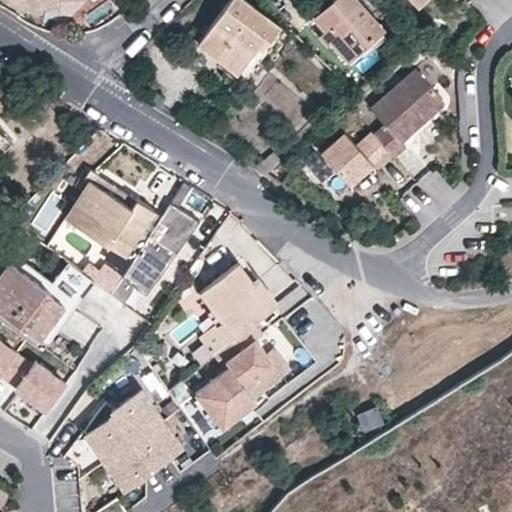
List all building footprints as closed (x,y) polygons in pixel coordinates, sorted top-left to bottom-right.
[(229,0),(199,42),(238,70),(265,33),(271,37),(280,23),(248,0),(229,0)] [(348,58),(382,27),(357,0),(332,0),(315,16),(326,28),(323,30),(348,58)] [(442,100),(413,68),(369,108),(384,124),(373,134),(391,155),(393,157),(405,146),(401,141),(423,122),(420,119),(428,113),(432,113),(442,105),(442,100)] [(432,113),(428,113),(420,119),(423,122),(432,113)] [(0,148),(12,138),(0,124),(0,148)] [(391,155),(373,134),(371,133),(356,146),(343,131),(319,153),(349,186),(373,164),(376,168),(391,155)] [(136,196),(131,204),(95,181),(100,173),(94,169),(65,213),(125,252),(154,208),(136,196)] [(131,204),(136,196),(100,173),(95,181),(131,204)] [(170,200),(162,213),(133,257),(122,274),(152,293),(200,219),(170,200)] [(162,213),(154,208),(125,252),(133,257),(162,213)] [(16,252),(9,262),(66,303),(42,338),(48,343),(79,299),(58,283),(16,252)] [(242,258),(201,290),(225,322),(236,335),(254,320),(277,302),(260,280),(242,258)] [(9,262),(0,273),(0,307),(42,338),(66,303),(9,262)] [(73,263),(58,283),(79,299),(94,278),(73,263)] [(260,280),(277,302),(282,298),(265,276),(260,280)] [(87,342),(94,322),(73,316),(67,335),(87,342)] [(228,366),(194,393),(221,428),(250,406),(247,402),(252,397),(279,376),(264,354),(266,351),(256,337),(262,331),(254,320),(236,335),(213,352),(222,363),(224,361),(228,366)] [(213,352),(236,335),(225,322),(220,326),(216,322),(200,335),(213,352)] [(0,373),(17,350),(0,337),(0,373)] [(279,376),(289,368),(273,347),(266,351),(264,354),(279,376)] [(67,380),(36,358),(33,361),(17,350),(0,373),(48,407),(67,380)] [(133,439),(161,419),(140,387),(115,405),(106,398),(90,419),(96,424),(114,412),(133,439)] [(189,398),(184,390),(172,398),(177,405),(189,398)] [(258,405),(252,397),(247,402),(250,406),(253,410),(258,405)] [(381,421),(375,407),(359,414),(365,428),(381,421)] [(106,458),(133,439),(114,412),(96,424),(90,419),(84,428),(106,458)] [(161,419),(133,439),(151,464),(179,444),(161,419)] [(151,464),(133,439),(106,458),(125,485),(153,466),(151,464)] [(123,511),(128,509),(118,494),(93,511),(94,511),(123,511)]
